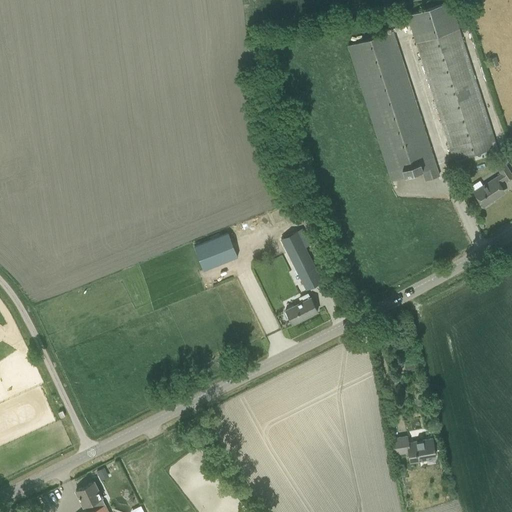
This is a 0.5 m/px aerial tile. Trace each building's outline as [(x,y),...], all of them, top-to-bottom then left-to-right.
[(452,158),(454,158),(486,148),(488,156),(498,153),(496,145),(481,96),(450,1),(406,15),(452,158)] [(346,46),(390,181),(421,171),(424,180),(438,175),(392,31),(346,46)] [(488,59),(491,67),(498,65),(496,57),(488,59)] [(473,191),(477,198),(482,206),(492,200),(491,199),(503,191),(498,182),(504,178),(505,181),(511,176),(503,163),(496,168),(500,174),(473,191)] [(269,219),(284,248),(300,240),(285,210),(269,219)] [(263,217),(240,229),(242,234),(265,222),(263,217)] [(227,233),(196,245),(205,269),(236,256),(227,233)] [(258,261),(255,265),(260,269),(263,265),(258,261)] [(296,270),(302,282),(307,291),(321,284),(311,263),(296,270)] [(302,301),(294,305),(285,310),(286,311),(284,312),(287,317),(288,317),(292,324),(317,311),(310,297),(307,293),(300,297),(302,301)] [(415,370),(414,363),(404,365),(405,372),(415,370)] [(392,439),(394,448),(395,454),(408,452),(409,461),(435,457),(432,438),(407,443),(406,436),(392,439)] [(96,471),(101,480),(108,476),(103,467),(96,471)] [(108,511),(93,481),(75,490),(86,511),(108,511)]
